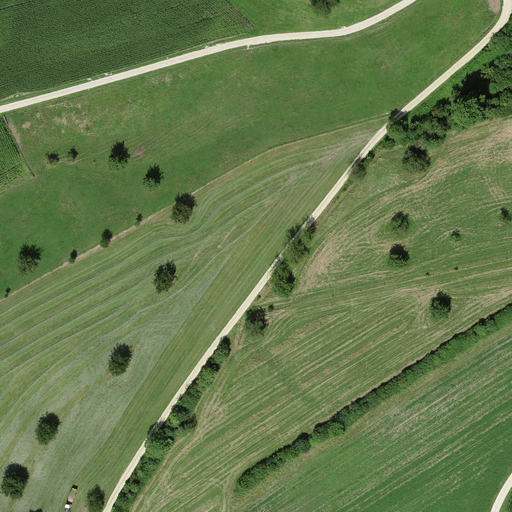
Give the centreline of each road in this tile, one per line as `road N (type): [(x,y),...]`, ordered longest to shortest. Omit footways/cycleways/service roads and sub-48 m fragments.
road 1 (track): [(104,511),(299,234),(387,126),(497,29),(506,0)]
road 2 (track): [(410,0),(337,33),(258,39),(0,109)]
